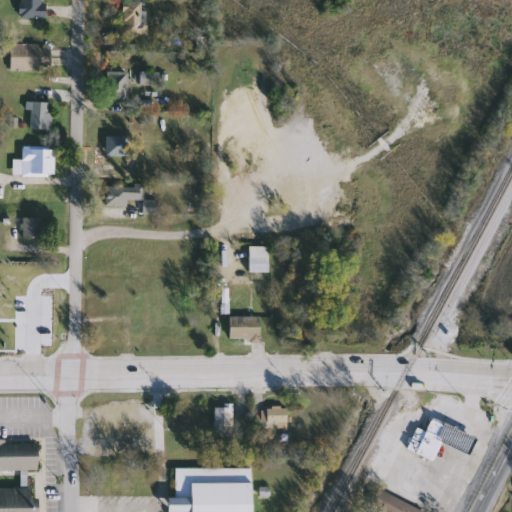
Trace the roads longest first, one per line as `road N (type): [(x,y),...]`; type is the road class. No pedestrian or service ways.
road 1 (residential): [(78,0),(72,511)]
road 2 (tertiary): [(0,375),(511,380)]
